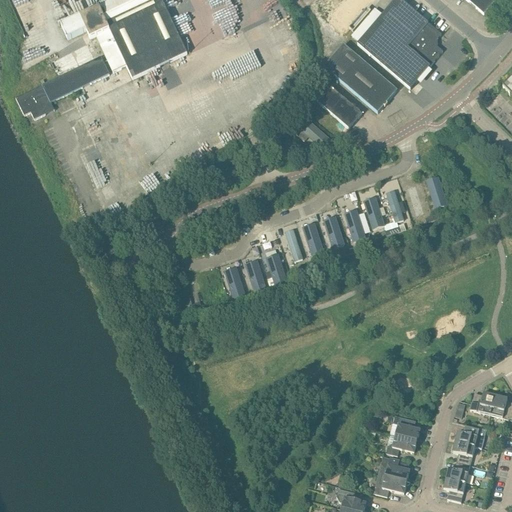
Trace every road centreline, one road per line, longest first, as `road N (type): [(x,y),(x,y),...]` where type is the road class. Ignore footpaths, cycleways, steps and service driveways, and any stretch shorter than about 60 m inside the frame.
road 1 (residential): [(165,241),(207,262),(235,253),(260,226),(397,171),(407,155),(403,133)]
road 2 (unclassified): [(403,133),(348,161),(203,211),(165,241)]
road 3 (residential): [(423,504),(447,398),(504,366)]
